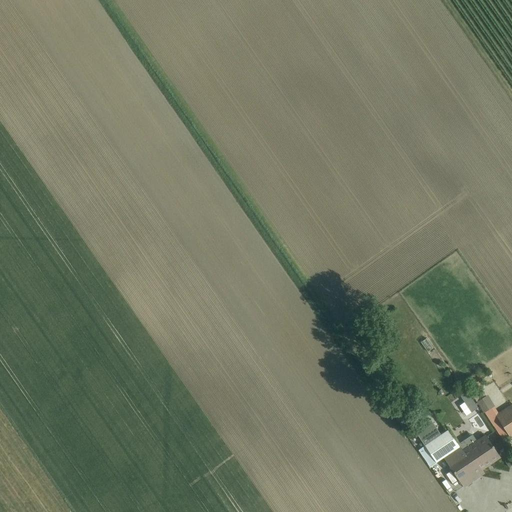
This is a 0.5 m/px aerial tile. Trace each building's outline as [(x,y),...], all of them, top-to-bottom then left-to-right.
[(426,339),(421,342),(428,352),(433,348),(426,339)] [(482,390),(473,395),(484,413),(485,412),(503,441),(510,437),(511,440),(511,439),(511,403),(498,413),(487,395),(486,396),(482,390)] [(442,395),(445,400),(451,397),(448,391),(442,395)] [(465,402),(459,406),(466,416),(477,408),(467,392),(460,396),(465,402)] [(424,445),(440,435),(431,420),(414,430),(424,445)] [(440,435),(424,445),(418,450),(430,468),(444,458),(463,487),(466,485),(480,476),(481,475),(482,469),(500,458),(485,435),(477,440),(472,434),(458,444),(448,429),(440,435)] [(511,459),(499,441),(494,445),(509,467),(511,464),(511,459)] [(480,476),(466,485),(467,487),(481,477),(480,476)] [(438,482),(444,489),(447,486),(442,479),(438,482)]
